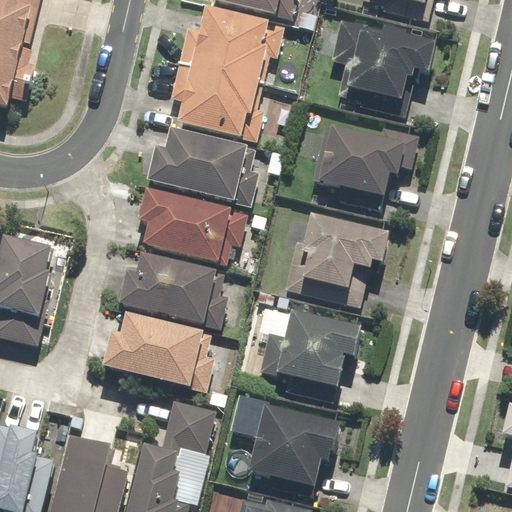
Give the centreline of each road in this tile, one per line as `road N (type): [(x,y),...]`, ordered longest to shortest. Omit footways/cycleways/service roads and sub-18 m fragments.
road 1 (residential): [(407,511),(511,79)]
road 2 (residential): [(0,373),(38,383),(59,376),(71,355),(105,210),(76,157)]
road 3 (residential): [(76,157),(108,104),(131,0)]
